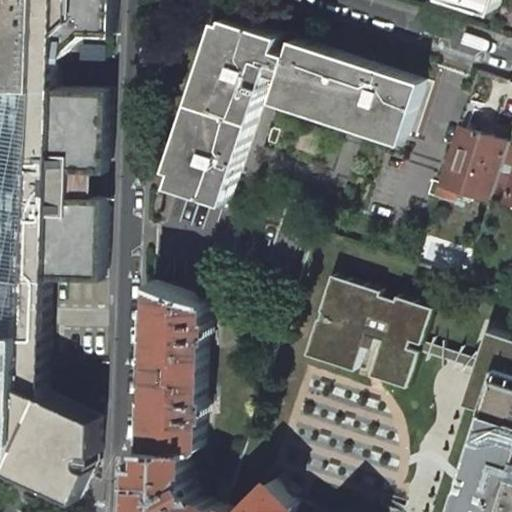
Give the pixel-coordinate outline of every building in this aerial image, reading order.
[(0,0),(0,445),(4,449),(9,456),(16,464),(85,496),(100,465),(97,463),(99,462),(101,462),(103,460),(103,458),(103,454),(102,452),(100,451),(104,451),(105,415),(51,390),(54,327),(56,275),(99,276),(110,265),(112,209),(101,196),(98,196),(99,170),(101,170),(114,158),(116,100),(105,88),(61,86),(62,60),(90,34),(118,35),(119,0),(0,0)] [(429,78),(232,14),(177,181),(232,200),(273,79),(284,82),(281,91),(410,134),(429,78)] [(511,140),(463,124),(441,190),(460,197),(463,187),(493,197),(495,191),(506,157),(510,146),(511,140)] [(510,198),(511,198),(511,146),(510,146),(506,157),(495,191),(511,196),(510,198)] [(511,226),(511,222),(487,215),(476,248),(502,257),(511,226)] [(494,407),(459,511),(511,511),(511,332),(496,327),(485,358),(428,339),(438,305),(402,292),(401,297),(386,292),(387,287),(338,271),(312,351),(361,366),(369,341),(377,344),(381,334),(388,336),(377,371),(413,383),(425,348),(482,367),(471,399),(494,407)] [(211,319),(212,300),(157,281),(152,458),(141,458),(140,503),(145,511),(223,511),(227,502),(213,495),(211,499),(206,496),(192,469),(192,464),(196,464),(197,447),(204,447),(208,443),(208,413),(211,413),(212,397),(209,397),(211,334),(214,334),(214,319),(211,319)] [(261,351),(275,355),(285,325),(271,320),(261,351)] [(255,469),(239,464),(227,502),(241,509),(255,469)] [(223,511),(328,511),(302,499),(278,477),(245,511),(241,509),(227,502),(223,511)]
